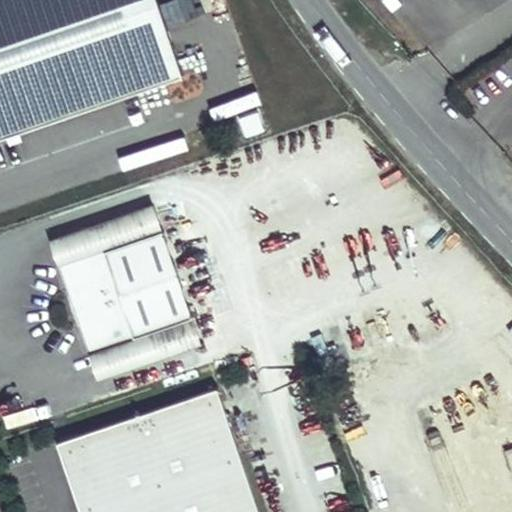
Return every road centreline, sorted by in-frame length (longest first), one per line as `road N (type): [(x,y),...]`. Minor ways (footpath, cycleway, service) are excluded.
road 1 (unknown): [(0,371),(44,375),(108,397),(139,394),(371,290),(417,279),(458,285),(511,340)]
road 2 (residential): [(315,0),(428,153),(511,231)]
road 3 (unknown): [(413,133),(511,58)]
road 4 (unknown): [(328,511),(290,398)]
